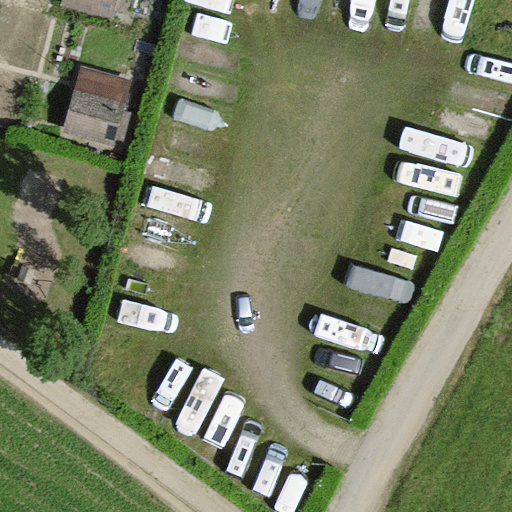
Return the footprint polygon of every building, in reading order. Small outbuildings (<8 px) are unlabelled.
[(70,0),(68,8),(117,19),(118,14),(121,0),(70,0)] [(126,16),(129,0),(121,0),(118,14),(126,16)] [(80,95),(127,108),(134,83),(87,70),(80,95)] [(80,95),(70,133),(117,146),(118,142),(126,113),(127,108),(80,95)] [(127,144),(135,115),(126,113),(118,142),(127,144)]
